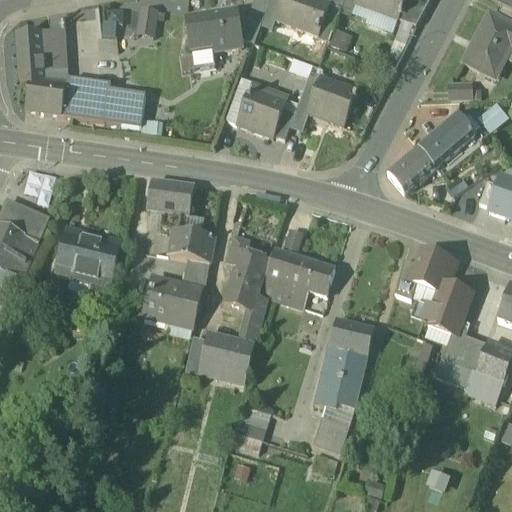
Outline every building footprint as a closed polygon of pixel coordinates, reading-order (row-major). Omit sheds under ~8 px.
[(275,28),(317,44),(320,36),(330,11),(330,10),(303,0),(285,0),(282,9),(275,28)] [(330,10),(330,11),(320,36),(331,40),(340,15),(352,19),(355,12),(354,12),(358,0),(333,0),(330,10)] [(370,17),(397,27),(397,26),(407,0),(358,0),(354,12),(355,12),(370,17)] [(413,32),(415,33),(431,4),(420,0),(407,0),(397,26),(401,28),(413,32)] [(511,0),(502,0),(498,9),(511,15),(511,0)] [(248,27),(261,31),(270,5),(257,1),(248,27)] [(282,9),(270,5),(261,31),(273,35),(275,28),(282,9)] [(367,25),(370,17),(355,12),(352,19),(367,25)] [(159,16),(140,13),(135,41),(154,44),(159,16)] [(370,17),(367,25),(365,30),(392,41),(397,27),(370,17)] [(187,25),(192,61),(193,61),(192,54),(211,51),(212,58),(241,54),(240,45),(237,23),(236,18),(187,25)] [(498,79),(511,52),(511,31),(490,20),(464,70),(479,78),(482,71),(498,79)] [(248,27),(237,23),(240,45),(254,49),(261,31),(248,27)] [(49,26),(49,37),(65,36),(64,25),(49,26)] [(116,28),(102,27),(101,42),(115,43),(116,28)] [(396,43),(407,47),(413,32),(401,28),(396,43)] [(352,42),(334,35),(329,51),(347,58),(352,42)] [(67,90),(69,91),(65,36),(49,37),(41,37),(45,87),(67,90)] [(320,36),(317,44),(328,48),(331,40),(320,36)] [(19,87),(30,86),(30,85),(45,87),(41,37),(16,39),(19,87)] [(407,47),(396,43),(388,63),(397,66),(405,51),(407,47)] [(192,54),(193,61),(212,58),(211,51),(192,54)] [(214,73),(212,58),(193,61),(192,61),(194,76),(214,73)] [(312,72),(294,65),(288,79),(307,86),(312,72)] [(495,86),(498,79),(482,71),(479,78),(495,86)] [(306,120),(342,134),(354,106),(356,107),(358,103),(355,102),(357,98),(335,89),(334,90),(322,86),(323,84),(321,83),(308,116),(306,120)] [(225,127),(237,131),(251,94),(253,88),(241,84),(225,127)] [(67,90),(45,87),(30,85),(30,86),(25,117),(62,122),(67,90)] [(253,88),(251,94),(273,102),(273,104),(285,109),(285,107),(287,107),(289,102),(253,88)] [(62,122),(81,125),(86,93),(69,91),(67,90),(62,122)] [(447,91),(448,106),(472,105),(471,90),(447,91)] [(145,102),(86,93),(81,125),(141,134),(142,125),(145,102)] [(237,131),(273,145),(274,143),(284,116),(287,107),(285,107),(285,109),(273,104),(273,102),(251,94),(237,131)] [(509,124),(496,109),(477,125),(490,140),(509,124)] [(297,112),(294,120),(287,140),(297,144),(306,120),(308,116),(297,112)] [(285,146),(287,140),(294,120),(284,116),(274,143),(284,147),(285,146)] [(457,119),(441,133),(458,152),(474,139),(473,138),(462,126),(457,119)] [(469,120),(462,126),(473,138),(480,133),(469,120)] [(163,128),(142,125),(141,134),(140,139),(161,142),(163,128)] [(441,133),(417,153),(435,172),(458,153),(458,152),(441,133)] [(404,199),(435,172),(417,153),(387,178),(404,199)] [(468,192),(462,180),(443,191),(450,203),(468,192)] [(511,224),(511,187),(500,183),(498,190),(490,212),(489,216),(511,224)] [(490,212),(498,190),(487,186),(479,209),(490,212)] [(184,222),(189,223),(193,193),(152,187),(147,216),(165,219),(184,222)] [(0,224),(0,324),(17,286),(20,287),(36,250),(37,251),(48,225),(8,207),(0,224)] [(174,236),(182,237),(184,222),(165,219),(162,234),(173,236),(174,236)] [(204,225),(189,223),(184,222),(182,237),(201,241),(204,225)] [(69,294),(86,298),(89,289),(110,294),(121,247),(67,234),(56,280),(71,284),(69,294)] [(188,266),(210,270),(214,243),(201,241),(182,237),(174,236),(173,236),(168,263),(188,266)] [(283,258),(296,263),(304,240),(290,236),(283,258)] [(235,274),(231,286),(260,296),(270,266),(246,258),(249,248),(235,243),(226,271),(235,274)] [(275,256),(266,283),(292,291),(306,295),(327,302),(335,274),(296,263),(283,258),(275,256)] [(411,286),(417,289),(439,297),(442,288),(448,291),(456,269),(422,256),(417,270),(411,286)] [(417,270),(405,265),(394,300),(411,305),(411,304),(417,289),(411,286),(417,270)] [(202,297),(205,298),(210,270),(188,266),(182,291),(202,296),(202,297)] [(303,305),(304,303),(289,298),(292,291),(266,283),(261,300),(303,314),(305,308),(303,305)] [(166,329),(193,335),(202,297),(202,296),(182,291),(152,284),(144,320),(167,325),(166,329)] [(258,301),(260,296),(231,286),(224,308),(246,315),(237,349),(209,342),(208,348),(202,373),(246,384),(254,353),(255,353),(268,305),(258,301)] [(421,329),(451,340),(456,342),(459,334),(462,326),(472,300),(448,291),(442,288),(439,297),(433,312),(428,310),(421,329)] [(411,304),(428,310),(433,312),(439,297),(417,289),(411,304)] [(497,326),(511,331),(511,291),(510,290),(497,326)] [(306,295),(292,291),(289,298),(304,303),(306,295)] [(469,330),(462,326),(459,334),(467,337),(469,330)] [(337,327),(331,353),(331,354),(349,358),(337,411),(339,411),(355,415),(368,362),(367,362),(373,335),(337,327)] [(190,347),(193,335),(166,329),(163,340),(190,347)] [(467,337),(459,334),(456,342),(451,340),(441,366),(442,366),(472,377),(474,378),(485,349),(466,341),(467,337)] [(245,392),(246,384),(202,373),(208,348),(193,345),(186,378),(245,392)] [(413,376),(424,380),(433,351),(422,347),(413,376)] [(474,378),(503,390),(511,366),(511,359),(485,349),(474,378)] [(337,417),(339,411),(337,411),(349,358),(331,354),(331,353),(329,352),(316,412),(326,414),(337,417)] [(436,381),(466,392),(472,377),(442,366),(436,381)] [(468,395),(497,406),(503,390),(474,378),(468,395)] [(349,434),(355,415),(339,411),(337,417),(326,414),(323,426),(349,434)] [(240,428),(266,435),(270,420),(244,413),(240,428)] [(315,453),(342,461),(350,434),(349,434),(323,426),(315,453)] [(239,443),(262,449),(266,435),(240,428),(236,442),(239,443)] [(498,447),(509,451),(511,444),(511,430),(505,428),(498,447)] [(235,455),(260,462),(263,449),(262,449),(239,443),(235,455)] [(224,458),(200,453),(197,466),(221,471),(224,458)] [(315,473),(326,476),(330,464),(319,461),(315,473)] [(251,473),(237,470),(233,485),(247,488),(251,473)] [(451,484),(432,477),(426,493),(445,500),(451,484)] [(386,490),(367,484),(363,498),(382,504),(386,490)]
